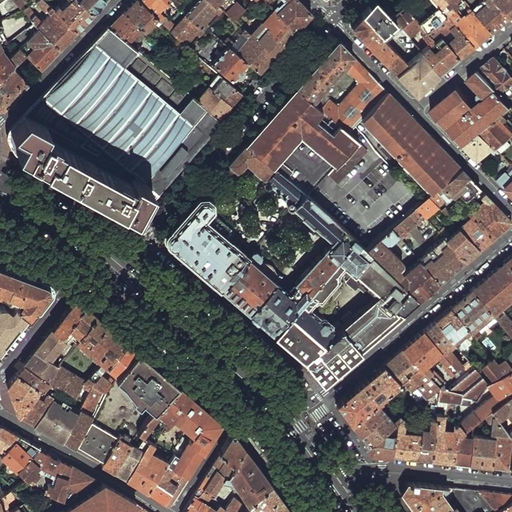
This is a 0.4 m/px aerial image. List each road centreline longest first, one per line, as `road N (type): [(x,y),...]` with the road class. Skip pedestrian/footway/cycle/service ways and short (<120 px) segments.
road 1 (tertiary): [(123,254),(331,20)]
road 2 (residential): [(511,236),(294,413)]
road 3 (primary): [(294,413),(208,324),(123,254)]
road 4 (primary): [(101,262),(250,394)]
road 5 (residential): [(0,410),(165,511)]
road 6 (residential): [(511,481),(381,468),(338,472)]
road 7 (residential): [(0,123),(117,0)]
road 8 (residential): [(173,511),(250,394)]
road 9 (residential): [(416,108),(511,210)]
road 10 (primary): [(123,254),(0,190)]
road 11 (residential): [(80,268),(0,373)]
road 12 (residential): [(511,30),(416,108)]
road 13 (residential): [(331,20),(416,108)]
